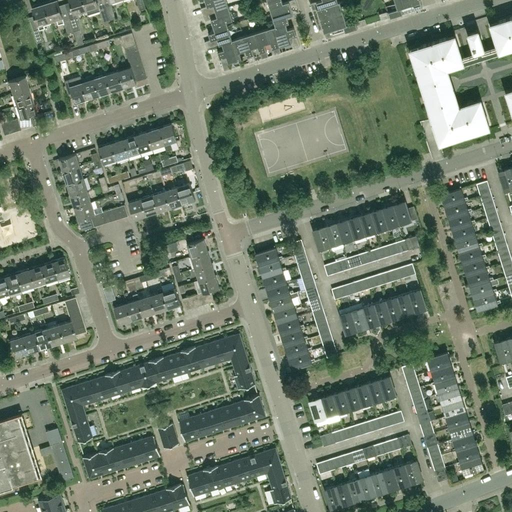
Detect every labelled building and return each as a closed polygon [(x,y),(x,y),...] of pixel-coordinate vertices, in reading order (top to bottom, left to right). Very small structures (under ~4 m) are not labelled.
[(64,23),(63,19),(57,0),(49,0),(50,2),(45,4),(50,20),(56,19),(58,24),(64,23)] [(86,9),(83,0),(69,0),(74,13),(80,11),(86,9)] [(98,5),(99,5),(97,0),(83,0),(86,9),(88,14),(100,11),(99,8),(98,5)] [(148,18),(143,0),(133,0),(140,20),(148,18)] [(228,7),(226,0),(204,0),(205,0),(206,6),(200,8),(202,15),(228,7)] [(271,14),(297,6),(295,0),(291,0),(283,3),(281,0),(271,0),(267,1),(271,14)] [(337,2),(336,0),(321,0),(310,4),(312,10),(317,9),(337,2)] [(394,0),(397,8),(388,11),(389,12),(387,12),(379,14),(381,20),(399,14),(399,15),(422,8),(419,0),(394,0)] [(346,24),(342,11),(346,10),(344,5),(341,7),(339,1),(337,2),(317,9),(326,38),(349,31),(348,30),(367,24),(365,19),(356,22),(356,21),(346,24)] [(50,20),(45,4),(39,5),(38,3),(32,5),(33,7),(32,7),(38,27),(32,28),(37,43),(43,41),(39,29),(45,28),(44,25),(51,23),(50,21),(50,20)] [(115,18),(111,4),(105,6),(109,20),(115,18)] [(109,20),(105,6),(99,8),(100,11),(103,22),(109,20)] [(289,22),(287,16),(299,12),(297,6),(271,14),(275,26),(285,23),(289,22)] [(232,19),(228,7),(202,15),(204,21),(211,19),(213,25),(219,23),(221,29),(228,27),(226,21),(232,19)] [(69,17),(74,31),(79,29),(75,16),(69,17)] [(511,16),(490,23),(491,26),(498,48),(511,43),(511,92),(507,95),(511,111),(511,16)] [(74,31),(69,17),(63,19),(64,23),(67,33),(73,31),(74,31)] [(232,40),(228,27),(221,29),(219,23),(213,25),(214,31),(208,33),(210,40),(204,41),(206,48),(208,48),(207,48),(219,44),(222,44),(222,43),(232,40)] [(300,46),(294,27),(287,29),(285,23),(275,26),(272,27),(278,46),(291,43),(293,49),(300,46)] [(280,53),(278,46),(272,27),(260,31),(264,44),(270,42),(274,55),(280,53)] [(79,29),(74,31),(77,41),(82,40),(79,29)] [(468,32),(474,52),(484,49),(478,29),(468,32)] [(264,44),(260,31),(247,35),(251,48),(257,46),(261,59),(268,56),(264,44)] [(134,38),(132,32),(121,36),(123,42),(134,38)] [(490,127),(482,104),(482,102),(449,113),(448,110),(455,107),(440,58),(442,57),(445,64),(462,59),(456,38),(455,36),(455,34),(411,48),(410,48),(410,49),(418,75),(439,143),(466,134),(490,127)] [(251,48),(247,35),(235,39),(239,52),(245,50),(249,62),(255,60),(251,48)] [(112,40),(115,51),(123,49),(120,38),(112,40)] [(124,47),(136,44),(134,38),(123,42),(124,47)] [(230,68),(228,62),(241,58),(239,52),(235,39),(232,40),(222,43),(222,44),(224,49),(217,51),(223,71),(230,68)] [(105,47),(103,40),(96,43),(98,49),(105,47)] [(98,49),(96,43),(89,45),(91,51),(98,49)] [(137,50),(136,44),(124,47),(126,53),(137,50)] [(81,54),(79,48),(72,50),(74,56),(81,54)] [(74,56),(72,50),(65,52),(67,59),(74,56)] [(139,55),(137,50),(126,53),(128,59),(139,55)] [(130,64),(141,61),(139,55),(128,59),(130,64)] [(143,66),(141,61),(130,64),(130,66),(131,66),(132,70),(143,66)] [(136,83),(135,81),(134,75),(132,70),(131,66),(130,66),(118,70),(123,87),(136,83)] [(144,72),(143,66),(132,70),(134,75),(144,72)] [(123,87),(118,70),(106,74),(112,91),(123,87)] [(146,78),(144,72),(134,75),(135,81),(146,78)] [(112,91),(106,74),(94,78),(99,95),(112,91)] [(99,95),(94,78),(93,75),(81,78),(82,82),(87,98),(99,95)] [(12,93),(29,88),(25,76),(8,81),(12,93)] [(75,102),(87,98),(82,82),(70,86),(75,102)] [(29,88),(12,93),(16,105),(32,100),(29,88)] [(20,118),(23,117),(29,115),(36,113),(36,112),(32,100),(16,105),(20,117),(20,118)] [(39,124),(36,113),(29,115),(33,126),(39,124)] [(32,126),(29,115),(23,117),(26,128),(32,126)] [(26,128),(23,117),(20,118),(20,117),(17,118),(21,129),(26,128)] [(21,129),(17,118),(12,120),(15,131),(21,129)] [(15,131),(12,120),(6,122),(9,133),(15,131)] [(9,133),(6,122),(0,123),(4,135),(9,133)] [(176,140),(171,124),(159,128),(164,144),(166,150),(172,148),(170,142),(176,140)] [(164,144),(159,128),(147,131),(152,148),(164,144)] [(152,148),(147,131),(135,135),(140,152),(152,148)] [(128,156),(140,152),(135,135),(123,139),(128,156)] [(128,156),(123,139),(111,143),(116,159),(128,156)] [(116,159),(111,143),(98,147),(103,163),(116,159)] [(99,159),(97,152),(91,154),(93,161),(99,159)] [(80,166),(76,153),(59,159),(63,171),(80,166)] [(102,167),(99,159),(93,161),(96,169),(102,167)] [(185,170),(193,168),(190,161),(183,163),(185,168),(185,170)] [(185,168),(183,163),(176,165),(171,167),(173,172),(185,168)] [(84,178),(80,166),(63,171),(67,183),(84,178)] [(173,172),(171,167),(159,171),(161,176),(173,172)] [(511,188),(511,172),(510,167),(499,170),(506,193),(509,192),(508,189),(511,188),(511,189),(511,188)] [(122,179),(120,173),(108,177),(109,183),(122,179)] [(107,184),(104,176),(99,178),(101,185),(107,184)] [(87,190),(84,178),(67,183),(71,195),(87,190)] [(491,191),(487,180),(476,183),(480,195),(491,191)] [(195,199),(190,182),(178,186),(183,203),(195,199)] [(109,191),(107,184),(101,185),(103,193),(109,191)] [(178,186),(165,190),(171,207),(183,203),(178,186)] [(464,197),(462,193),(463,193),(461,188),(441,194),(445,206),(465,199),(468,199),(467,196),(464,197)] [(91,202),(87,190),(71,195),(74,207),(91,202)] [(171,207),(165,190),(153,194),(159,210),(171,207)] [(494,203),(491,191),(480,195),(484,206),(494,203)] [(159,210),(153,194),(141,197),(147,214),(159,210)] [(134,218),(147,214),(141,197),(129,201),(134,218)] [(413,206),(408,208),(405,199),(393,203),(400,223),(401,226),(403,226),(402,222),(406,221),(417,218),(413,206)] [(467,209),(466,204),(465,199),(445,206),(448,218),(469,211),(472,210),(471,208),(467,209)] [(91,202),(74,207),(81,229),(94,225),(91,216),(91,215),(95,214),(91,202)] [(388,227),(389,230),(392,229),(391,226),(394,225),(400,223),(393,203),(382,207),(388,227)] [(498,214),(494,203),(484,206),(487,218),(498,214)] [(129,216),(125,204),(118,207),(122,218),(129,216)] [(122,218),(118,207),(113,208),(116,220),(122,218)] [(388,227),(382,207),(370,210),(377,231),(378,234),(380,233),(379,230),(383,228),(383,229),(388,227)] [(116,220),(113,208),(107,210),(111,221),(116,220)] [(111,221),(107,210),(102,212),(105,223),(111,221)] [(372,232),(377,231),(370,210),(359,214),(365,234),(366,234),(372,232)] [(471,220),(470,216),(469,211),(448,218),(452,229),(472,222),(476,221),(475,219),(471,220)] [(105,223),(102,212),(96,214),(100,225),(105,223)] [(100,225),(96,214),(95,214),(91,215),(91,216),(94,225),(94,227),(100,225)] [(360,236),(365,234),(359,214),(347,218),(354,238),(360,236)] [(502,226),(498,214),(487,218),(491,229),(502,226)] [(349,239),(349,240),(354,238),(347,218),(336,221),(343,242),(343,245),(346,244),(345,241),(349,239)] [(343,242),(336,221),(324,225),(331,245),(332,245),(331,245),(337,243),(343,242)] [(473,228),(474,227),(472,222),(452,229),(456,240),(476,234),(476,233),(475,234),(473,228)] [(331,245),(324,225),(313,229),(320,252),(323,251),(322,248),(326,246),(326,247),(331,245)] [(505,237),(502,226),(491,229),(495,241),(505,237)] [(482,242),(478,243),(477,239),(476,234),(456,240),(459,252),(479,245),(483,244),(482,242)] [(420,246),(416,235),(409,237),(413,248),(420,246)] [(413,248),(409,237),(404,239),(408,249),(413,248)] [(509,249),(505,237),(495,241),(498,252),(509,249)] [(208,250),(204,238),(187,243),(191,256),(208,250)] [(305,251),(302,239),(291,242),(295,254),(305,251)] [(408,249),(404,239),(393,242),(396,253),(408,249)] [(396,253),(393,242),(381,246),(385,257),(396,253)] [(171,252),(168,244),(163,246),(165,254),(171,252)] [(459,252),(463,263),(483,257),(486,256),(485,253),(482,254),(481,251),(479,245),(459,252)] [(385,257),(381,246),(370,250),(373,260),(385,257)] [(256,254),(259,265),(280,259),(279,258),(279,259),(279,258),(283,257),(282,255),(278,256),(277,252),(276,247),(256,254)] [(511,260),(511,258),(509,249),(498,252),(502,264),(511,260)] [(212,262),(208,250),(191,256),(195,268),(212,262)] [(373,260),(370,250),(358,253),(362,264),(373,260)] [(309,262),(305,251),(295,254),(298,265),(309,262)] [(362,264),(358,253),(347,257),(350,267),(362,264)] [(64,257),(51,261),(56,278),(69,274),(64,257)] [(350,267),(347,257),(336,260),(339,271),(350,267)] [(489,265),(486,266),(484,262),(485,262),(483,257),(463,263),(466,275),(487,268),(490,267),(489,265)] [(259,265),(263,277),(283,270),(286,269),(285,266),(282,267),(281,264),(280,259),(259,265)] [(339,271),(336,260),(324,264),(327,275),(339,271)] [(505,275),(511,272),(511,260),(502,264),(505,275)] [(56,278),(51,261),(39,265),(45,282),(56,278)] [(212,262),(195,268),(198,280),(215,274),(212,262)] [(312,274),(309,262),(298,265),(302,277),(312,274)] [(416,273),(412,263),(401,266),(404,277),(416,273)] [(33,285),(45,282),(39,265),(27,269),(33,285)] [(404,277),(401,266),(389,270),(393,280),(404,277)] [(166,274),(164,268),(157,271),(159,276),(166,274)] [(489,277),(488,272),(487,268),(466,275),(470,286),(490,280),(493,279),(493,276),(489,277)] [(33,285),(27,269),(15,273),(20,289),(33,285)] [(263,277),(267,288),(287,282),(287,281),(290,280),(289,278),(286,279),(284,275),(285,275),(283,270),(263,277)] [(393,280),(389,270),(378,273),(381,284),(393,280)] [(159,276),(157,271),(149,273),(151,279),(159,276)] [(15,273),(3,276),(8,293),(20,289),(15,273)] [(381,284),(378,273),(366,277),(370,287),(381,284)] [(215,274),(198,280),(202,292),(204,291),(211,290),(219,287),(215,274)] [(316,285),(312,274),(302,277),(306,288),(316,285)] [(0,277),(0,295),(8,293),(3,276),(0,277)] [(142,282),(140,276),(133,278),(134,284),(142,282)] [(370,287),(366,277),(355,281),(358,291),(370,287)] [(134,284),(133,278),(125,280),(127,286),(134,284)] [(493,289),(492,285),(490,280),(470,286),(474,297),(494,291),(497,290),(496,288),(493,289)] [(358,291),(355,281),(343,284),(347,295),(358,291)] [(293,289),(289,290),(288,287),(287,282),(267,288),(270,300),(290,293),(294,292),(293,289)] [(347,295),(343,284),(332,288),(335,298),(347,295)] [(112,291),(110,285),(103,287),(105,293),(112,291)] [(320,297),(316,285),(306,288),(309,300),(320,297)] [(79,292),(77,287),(70,289),(72,295),(79,292)] [(168,307),(163,291),(162,287),(157,288),(158,292),(151,295),(156,311),(168,307)] [(181,303),(175,287),(163,291),(168,307),(181,303)] [(427,308),(420,288),(409,291),(415,312),(423,309),(424,311),(427,310),(426,308),(427,308)] [(214,301),(211,290),(204,291),(208,303),(214,301)] [(208,303),(204,291),(202,292),(199,293),(202,304),(208,303)] [(294,305),(292,298),(299,295),(298,291),(290,293),(270,300),(274,311),(294,305)] [(415,312),(409,291),(397,295),(404,315),(412,313),(412,315),(415,314),(415,312)] [(500,299),(496,300),(495,296),(496,296),(494,291),(474,297),(477,309),(501,302),(500,299)] [(58,299),(56,293),(49,296),(51,301),(58,299)] [(135,300),(127,302),(132,319),(144,315),(139,298),(137,293),(133,294),(135,300)] [(202,304),(199,293),(193,295),(197,306),(202,304)] [(156,311),(151,295),(139,298),(144,315),(156,311)] [(197,306),(193,295),(188,297),(191,308),(197,306)] [(404,315),(397,295),(386,299),(392,319),(400,317),(401,318),(404,317),(403,316),(404,315)] [(51,301),(49,296),(42,298),(44,304),(51,301)] [(77,303),(75,297),(64,300),(66,307),(77,303)] [(191,308),(188,297),(182,298),(186,310),(191,308)] [(323,308),(320,297),(309,300),(313,311),(323,308)] [(392,319),(386,299),(375,302),(381,323),(389,320),(389,322),(393,321),(392,319)] [(132,319),(127,302),(114,306),(120,323),(132,319)] [(381,323),(375,302),(363,306),(370,326),(378,324),(378,325),(381,325),(380,323),(381,323)] [(27,309),(25,303),(18,305),(19,311),(27,309)] [(79,309),(77,303),(66,307),(68,312),(79,309)] [(298,316),(297,316),(296,310),(294,305),(274,311),(278,323),(298,316)] [(370,326),(363,306),(351,310),(358,330),(366,327),(366,329),(369,328),(369,327),(370,326)] [(327,320),(323,308),(313,311),(316,323),(327,320)] [(81,314),(79,309),(68,312),(70,318),(81,314)] [(358,330),(351,310),(340,313),(346,334),(354,331),(355,333),(358,332),(357,330),(358,330)] [(82,320),(81,314),(70,318),(70,320),(71,320),(72,323),(82,320)] [(299,321),(298,316),(278,323),(281,334),(301,328),(301,327),(304,326),(304,324),(300,325),(299,321)] [(70,320),(58,324),(63,341),(76,337),(75,334),(73,328),(72,323),(71,320),(70,320)] [(72,323),(73,328),(84,325),(82,320),(72,323)] [(331,331),(327,320),(316,323),(320,334),(331,331)] [(46,328),(45,323),(40,325),(41,329),(34,331),(39,348),(51,345),(46,328)] [(63,341),(58,324),(46,328),(51,345),(63,341)] [(75,334),(86,330),(84,325),(73,328),(75,334)] [(307,335),(304,336),(303,333),(303,332),(301,328),(281,334),(285,345),(305,339),(305,338),(308,337),(307,335)] [(39,348),(34,331),(22,335),(27,352),(39,348)] [(334,343),(331,331),(320,334),(324,346),(334,343)] [(231,357),(233,364),(248,360),(241,337),(236,338),(234,334),(225,337),(231,357)] [(27,352),(22,335),(9,339),(15,356),(27,352)] [(231,357),(225,337),(210,341),(216,362),(231,357)] [(508,359),(511,357),(511,355),(506,338),(495,341),(501,361),(502,364),(505,363),(504,360),(508,359)] [(307,347),(306,344),(307,344),(305,339),(285,345),(288,357),(309,351),(308,350),(312,349),(311,346),(307,347)] [(195,346),(202,367),(216,362),(210,341),(195,346)] [(338,354),(334,343),(324,346),(327,357),(338,354)] [(202,367),(195,346),(195,345),(181,350),(187,371),(202,367)] [(187,371),(181,350),(163,356),(170,377),(187,371)] [(310,355),(309,351),(288,357),(292,369),(312,362),(312,361),(315,360),(314,358),(311,359),(310,355)] [(451,363),(447,351),(425,359),(425,361),(428,360),(429,365),(431,370),(451,363)] [(170,377),(163,356),(163,355),(150,360),(156,381),(170,377)] [(156,381),(150,360),(148,360),(149,361),(135,365),(142,386),(156,381)] [(248,360),(233,364),(236,374),(234,374),(238,388),(255,383),(248,360)] [(416,374),(412,363),(402,366),(405,377),(416,374)] [(451,363),(431,370),(433,376),(434,381),(455,375),(451,363)] [(142,386),(135,365),(120,370),(126,390),(142,386)] [(126,390),(120,370),(120,369),(105,374),(112,395),(126,390)] [(430,371),(419,376),(421,381),(432,376),(430,371)] [(112,395),(105,374),(91,379),(98,399),(112,395)] [(419,386),(416,374),(405,377),(409,389),(419,386)] [(396,395),(390,375),(378,378),(385,398),(386,401),(388,400),(387,397),(391,396),(396,395)] [(458,386),(455,375),(434,381),(432,381),(432,384),(435,383),(437,388),(436,388),(438,392),(438,393),(458,386)] [(385,398),(378,378),(367,382),(373,402),(379,400),(384,398),(385,398)] [(76,383),(83,404),(98,399),(91,379),(76,383)] [(373,402),(367,382),(355,385),(362,405),(368,403),(368,404),(373,402)] [(63,392),(70,417),(85,412),(83,404),(76,383),(66,386),(68,391),(63,392)] [(362,405),(355,385),(344,389),(350,409),(357,407),(361,406),(361,405),(362,405)] [(423,397),(419,386),(409,389),(413,400),(423,397)] [(462,398),(458,386),(438,393),(438,392),(435,393),(436,395),(439,394),(440,399),(441,404),(442,404),(462,398)] [(350,409),(344,389),(333,393),(339,413),(345,411),(350,409)] [(245,398),(252,419),(266,415),(259,393),(245,398)] [(339,413),(333,393),(321,396),(328,416),(334,414),(339,413)] [(328,416),(321,396),(309,400),(317,423),(319,422),(319,419),(322,418),(327,417),(327,416),(328,416)] [(424,399),(423,397),(413,400),(416,412),(427,409),(425,403),(424,399)] [(232,402),(239,423),(252,419),(245,398),(244,398),(244,399),(232,402)] [(444,411),(445,415),(466,409),(462,398),(442,404),(444,411)] [(511,412),(511,400),(502,404),(505,415),(511,412)] [(219,407),(225,427),(239,423),(232,402),(219,407)] [(205,411),(212,432),(225,427),(219,407),(205,411)] [(430,420),(427,409),(416,412),(420,423),(430,420)] [(466,409),(445,415),(443,416),(443,418),(446,417),(447,422),(449,427),(469,420),(466,409)] [(404,420),(401,410),(390,414),(393,424),(404,420)] [(198,436),(212,432),(205,411),(192,415),(198,436)] [(85,412),(70,417),(78,441),(93,436),(85,412)] [(0,488),(40,476),(19,413),(0,419),(0,488)] [(393,424),(390,414),(378,417),(381,428),(393,424)] [(198,436),(192,415),(178,419),(181,429),(182,431),(185,440),(198,436)] [(381,428),(378,417),(367,421),(370,431),(381,428)] [(434,432),(430,420),(420,423),(424,435),(434,432)] [(473,432),(469,420),(449,427),(446,428),(447,430),(450,429),(451,434),(452,438),(473,432)] [(179,442),(173,421),(158,426),(164,447),(179,442)] [(370,431),(367,421),(355,425),(358,435),(370,431)] [(358,435),(355,425),(344,428),(347,439),(358,435)] [(74,476),(58,426),(47,430),(63,479),(74,476)] [(347,439),(344,428),(332,432),(335,442),(347,439)] [(335,442),(332,432),(321,435),(324,446),(335,442)] [(438,443),(434,432),(424,435),(427,446),(438,443)] [(473,432),(452,438),(450,439),(451,441),(453,440),(455,445),(454,445),(456,450),(476,443),(473,432)] [(154,434),(140,438),(147,459),(160,455),(157,445),(158,445),(157,443),(154,434)] [(412,444),(409,434),(397,437),(400,448),(412,444)] [(400,448),(397,437),(386,441),(389,451),(400,448)] [(147,459),(140,438),(127,442),(134,463),(147,459)] [(389,451),(386,441),(374,445),(377,455),(389,451)] [(114,447),(120,467),(134,463),(127,442),(114,447)] [(441,455),(438,443),(427,446),(431,458),(441,455)] [(458,457),(459,461),(480,455),(476,443),(456,450),(458,457)] [(377,455),(374,445),(363,448),(366,459),(377,455)] [(98,452),(105,472),(120,467),(114,447),(114,446),(99,451),(98,452)] [(267,472),(270,480),(285,475),(277,451),(272,453),(270,448),(261,451),(267,472)] [(366,459),(363,448),(351,452),(354,462),(366,459)] [(89,477),(105,472),(98,452),(98,451),(83,456),(89,477)] [(267,472),(261,451),(246,456),(252,476),(267,472)] [(343,466),(354,462),(351,452),(340,456),(343,466)] [(445,466),(441,455),(431,458),(434,470),(445,466)] [(462,468),(463,473),(484,467),(480,455),(459,461),(457,462),(458,464),(461,463),(462,468)] [(252,476),(246,456),(231,460),(238,481),(252,476)] [(343,466),(340,456),(328,459),(332,470),(343,466)] [(332,470),(328,459),(317,463),(320,473),(332,470)] [(423,479),(417,459),(405,463),(412,483),(419,480),(420,483),(423,482),(422,479),(423,479)] [(238,481),(231,460),(218,465),(218,464),(216,464),(223,486),(238,481)] [(412,483),(405,463),(394,467),(400,487),(408,484),(409,486),(412,485),(411,483),(412,483)] [(223,486),(216,464),(203,469),(202,470),(208,490),(223,486)] [(448,478),(445,466),(434,470),(438,481),(448,478)] [(400,487),(394,467),(382,470),(389,490),(396,488),(397,490),(400,489),(400,487)] [(208,490),(202,470),(187,474),(194,495),(208,490)] [(389,490),(382,470),(371,474),(377,494),(385,491),(386,494),(389,493),(388,490),(389,490)] [(377,494),(371,474),(359,477),(366,498),(374,495),(374,497),(377,496),(377,494)] [(285,475),(270,480),(272,488),(270,489),(274,503),(292,498),(285,475)] [(366,498),(359,477),(348,481),(354,501),(362,499),(363,501),(366,500),(365,498),(366,498)] [(354,501),(348,481),(336,485),(343,505),(351,502),(351,504),(354,504),(354,501)] [(181,482),(170,486),(176,507),(190,503),(187,494),(187,491),(186,491),(183,482),(181,483),(181,482)] [(342,505),(343,505),(336,485),(325,488),(331,508),(339,506),(340,508),(343,507),(342,505)] [(163,511),(176,507),(170,486),(166,487),(166,488),(156,491),(163,511)] [(148,511),(161,511),(163,511),(156,491),(143,495),(148,511)] [(65,508),(60,493),(49,496),(54,511),(65,508)] [(133,511),(148,511),(143,495),(129,499),(133,511)] [(39,500),(42,511),(53,511),(54,511),(49,496),(39,500)] [(118,511),(133,511),(129,499),(116,504),(118,511)]
